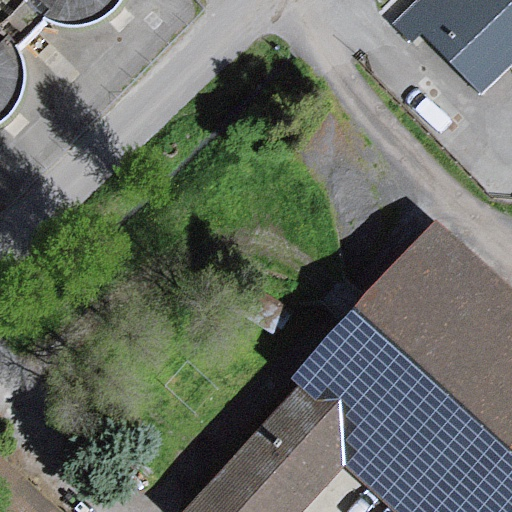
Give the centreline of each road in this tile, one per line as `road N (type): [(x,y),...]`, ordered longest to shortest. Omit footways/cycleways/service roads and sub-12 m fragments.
road 1 (unclassified): [(260,0),(0,250)]
road 2 (unknown): [(309,0),(511,233)]
